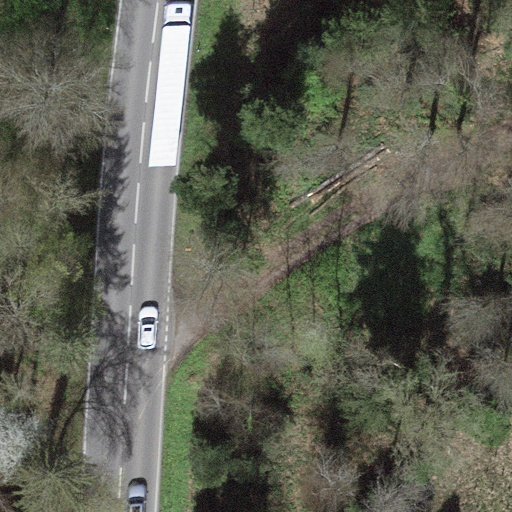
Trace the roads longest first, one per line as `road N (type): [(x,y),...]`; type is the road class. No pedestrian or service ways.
road 1 (tertiary): [(157,0),(137,166),(119,511)]
road 2 (track): [(511,121),(215,299),(130,335)]
